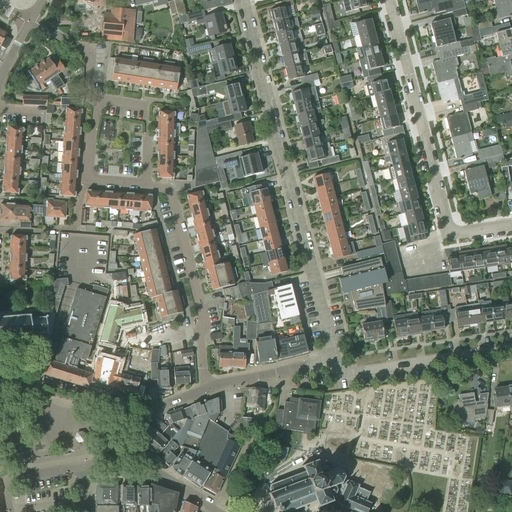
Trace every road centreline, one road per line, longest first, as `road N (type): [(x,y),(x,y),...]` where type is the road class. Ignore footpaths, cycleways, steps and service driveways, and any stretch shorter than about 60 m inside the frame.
road 1 (residential): [(205,388),(202,315),(170,191),(87,180),(96,98),(86,96),(88,52),(29,20)]
road 2 (residential): [(330,358),(243,0)]
road 3 (residential): [(511,223),(459,231),(447,224),(390,0)]
road 4 (residential): [(330,358),(349,370),(511,349)]
road 5 (residential): [(205,388),(142,410),(113,430),(112,458)]
road 6 (residential): [(205,388),(330,358)]
road 7 (residential): [(217,511),(136,459),(112,458)]
